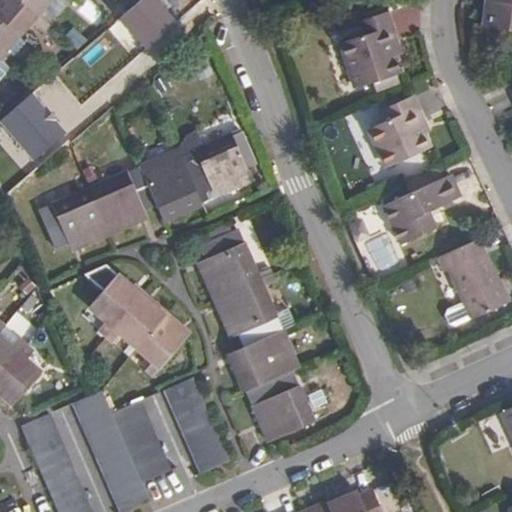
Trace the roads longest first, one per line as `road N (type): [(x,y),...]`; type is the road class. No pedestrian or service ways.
road 1 (residential): [(219,0),(399,417)]
road 2 (residential): [(399,417),(193,511)]
road 3 (residential): [(442,0),(455,73),(511,192)]
road 4 (residential): [(511,365),(399,417)]
